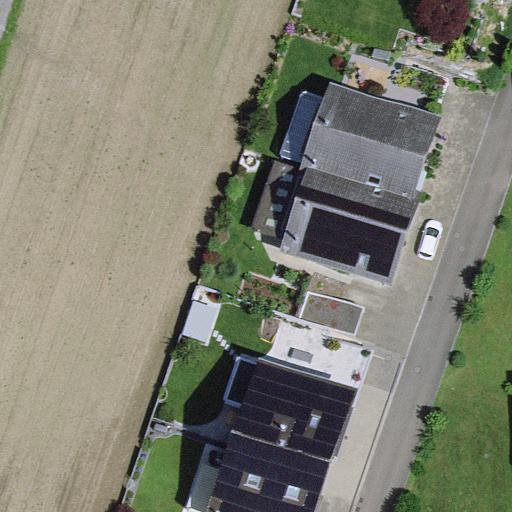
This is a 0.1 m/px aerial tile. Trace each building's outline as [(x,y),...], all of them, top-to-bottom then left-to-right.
[(336,105),(311,178),(408,211),(433,138),(336,105)] [(257,228),(287,232),(297,161),(268,156),(257,228)] [(311,178),(286,251),(383,284),(408,211),(311,178)] [(268,384),(245,450),(330,479),(353,413),(268,384)] [(245,450),(224,511),(319,511),(330,479),(245,450)]
